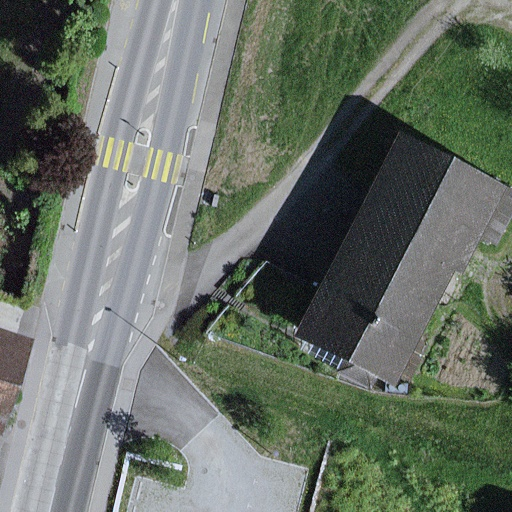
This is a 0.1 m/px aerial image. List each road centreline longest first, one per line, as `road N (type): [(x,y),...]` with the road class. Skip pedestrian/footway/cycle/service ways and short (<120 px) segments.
road 1 (primary): [(176,0),(52,511)]
road 2 (track): [(475,0),(276,210),(193,282),(104,291)]
